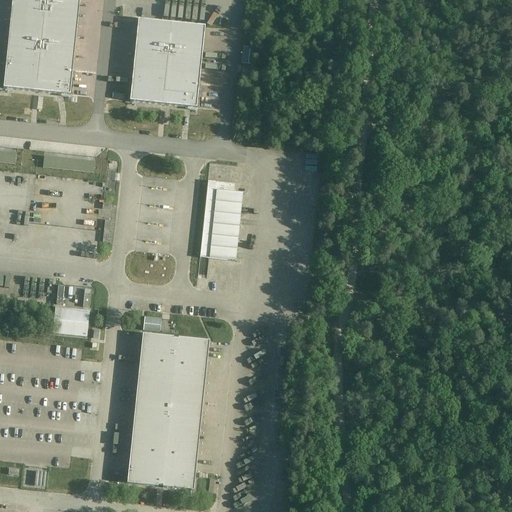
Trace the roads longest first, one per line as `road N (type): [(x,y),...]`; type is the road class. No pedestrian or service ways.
road 1 (track): [(373,0),(352,270),(336,349),(348,511)]
road 2 (track): [(364,125),(385,127),(419,165),(511,298)]
road 3 (track): [(338,378),(430,343),(499,281)]
